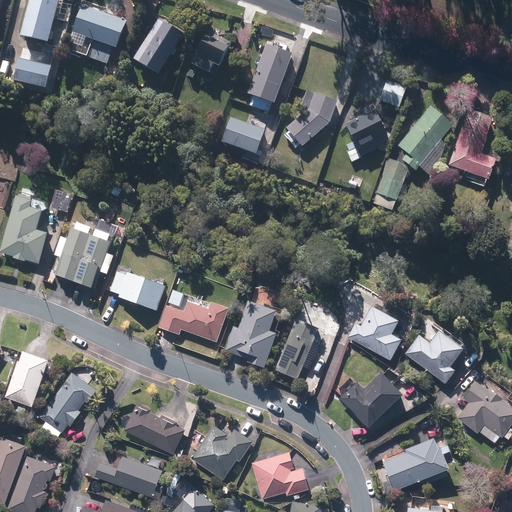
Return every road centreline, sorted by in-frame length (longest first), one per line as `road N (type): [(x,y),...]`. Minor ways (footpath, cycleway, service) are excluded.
road 1 (residential): [(0,297),(295,412),(346,458),(361,511)]
road 2 (residential): [(511,79),(282,0)]
